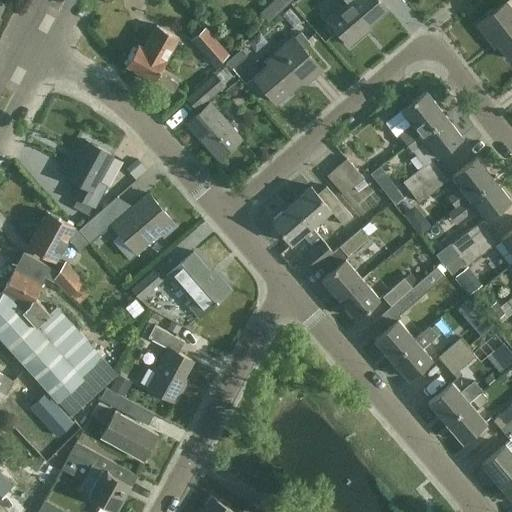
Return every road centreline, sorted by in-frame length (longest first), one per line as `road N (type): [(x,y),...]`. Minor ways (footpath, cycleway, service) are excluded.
road 1 (residential): [(511,128),(471,74),(441,46),(430,46),(226,215)]
road 2 (residential): [(478,511),(288,288)]
road 3 (residential): [(164,511),(288,288)]
road 4 (residential): [(226,215),(159,135),(109,93),(40,55)]
